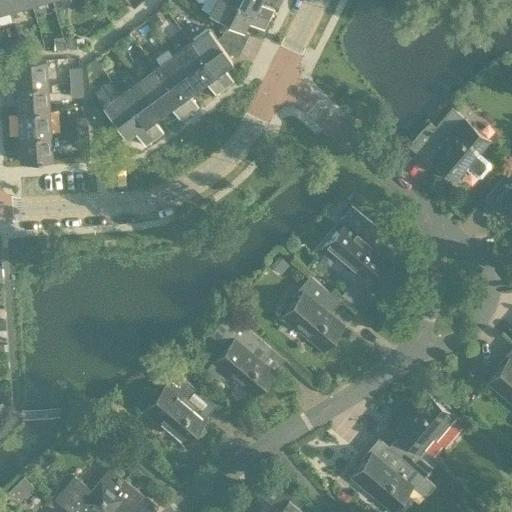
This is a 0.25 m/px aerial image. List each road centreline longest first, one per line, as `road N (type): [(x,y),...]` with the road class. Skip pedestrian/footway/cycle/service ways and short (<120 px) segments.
road 1 (tertiary): [(0,211),(132,204),(187,186),(222,168),(280,76)]
road 2 (residential): [(171,511),(403,359)]
road 3 (residential): [(434,222),(280,76)]
road 4 (residential): [(403,359),(473,331),(484,316),(488,284),(479,260),(434,222)]
road 5 (residential): [(403,359),(420,328),(434,222)]
